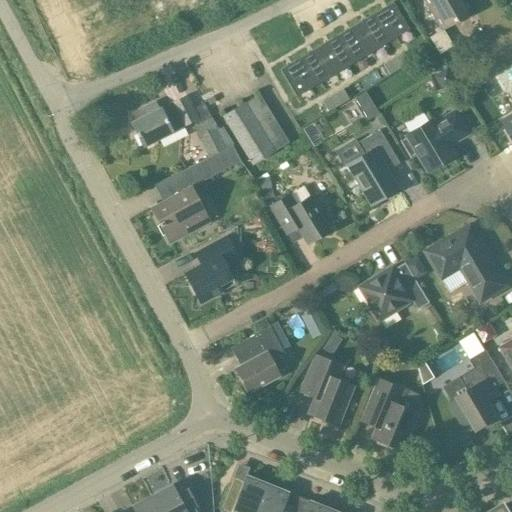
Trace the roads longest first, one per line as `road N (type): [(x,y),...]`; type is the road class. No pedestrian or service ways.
road 1 (residential): [(181,345),(464,186),(487,184),(511,202)]
road 2 (residential): [(181,345),(58,108)]
road 3 (residential): [(58,108),(294,0)]
road 4 (residential): [(428,496),(202,410)]
road 5 (residential): [(41,511),(182,436),(202,410)]
road 6 (unclassified): [(58,108),(0,3)]
